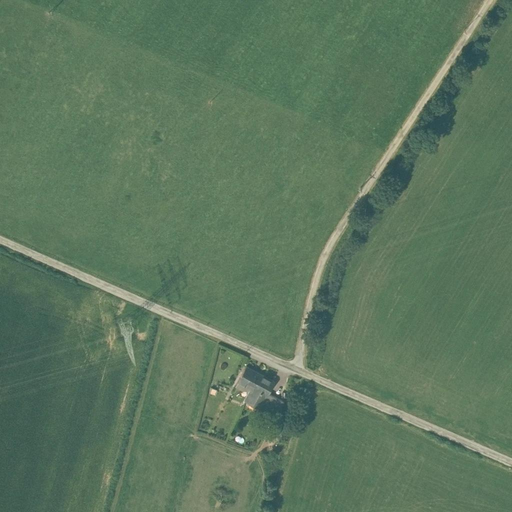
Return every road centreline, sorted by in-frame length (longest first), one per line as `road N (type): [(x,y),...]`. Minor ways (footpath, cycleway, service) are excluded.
road 1 (unclassified): [(296,368),(330,243),(489,0)]
road 2 (unclassified): [(0,239),(296,368)]
road 3 (unclassified): [(296,368),(511,463)]
